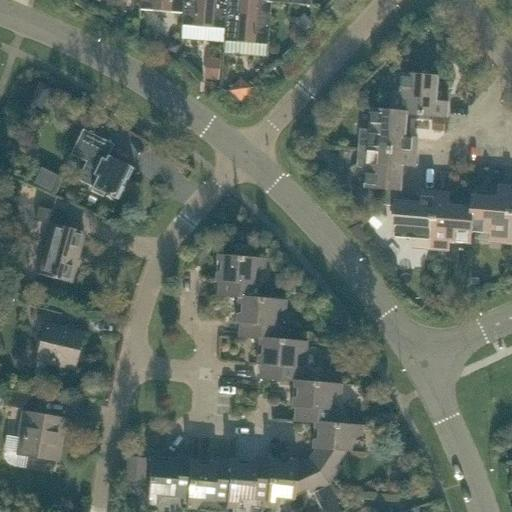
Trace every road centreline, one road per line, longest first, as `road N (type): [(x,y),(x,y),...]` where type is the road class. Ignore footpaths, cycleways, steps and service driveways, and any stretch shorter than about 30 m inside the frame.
road 1 (unclassified): [(243,157),(155,88),(0,12)]
road 2 (unclassified): [(421,364),(326,235),(243,157)]
road 3 (residential): [(128,361),(151,281),(187,220),(243,157)]
road 4 (unclassified): [(243,157),(392,0)]
road 5 (unclassified): [(481,511),(421,364)]
road 6 (residential): [(100,511),(128,361)]
road 7 (residential): [(203,367),(201,426),(285,431)]
